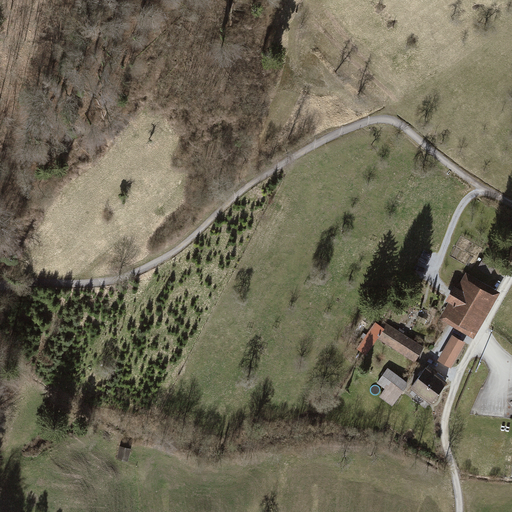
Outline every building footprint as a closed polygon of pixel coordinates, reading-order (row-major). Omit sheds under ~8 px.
[(485,254),(478,267),(490,274),(498,261),(485,254)] [(490,295),(462,279),(456,290),(455,289),(449,299),(456,303),(449,315),(471,328),(490,295)] [(422,346),(383,322),(381,326),(374,323),(368,335),(363,333),(357,347),(366,353),(378,337),(415,360),(422,346)] [(462,342),(453,338),(441,360),(451,366),(457,356),(455,355),(462,342)] [(406,382),(387,368),(378,382),(386,388),(380,396),(392,405),(406,385),(406,382)] [(436,376),(426,368),(412,386),(431,401),(445,383),(441,380),(443,377),(438,373),(436,376)] [(129,450),(121,448),(119,457),(127,459),(129,450)]
